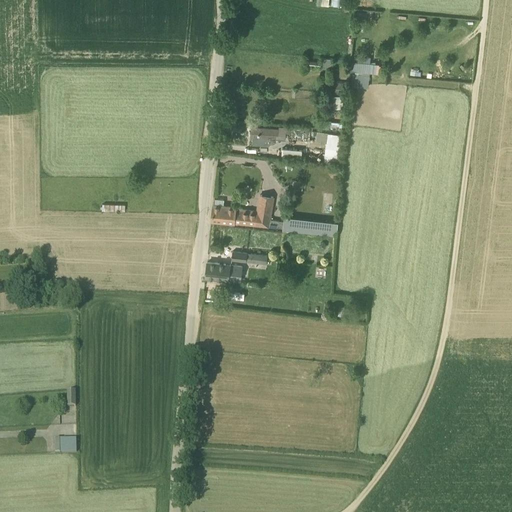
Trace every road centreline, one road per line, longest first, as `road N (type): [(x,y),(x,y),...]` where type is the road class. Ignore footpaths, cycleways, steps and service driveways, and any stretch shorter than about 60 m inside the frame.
road 1 (track): [(485,0),(440,354),(407,431),(346,511)]
road 2 (unclassified): [(220,0),(175,511)]
